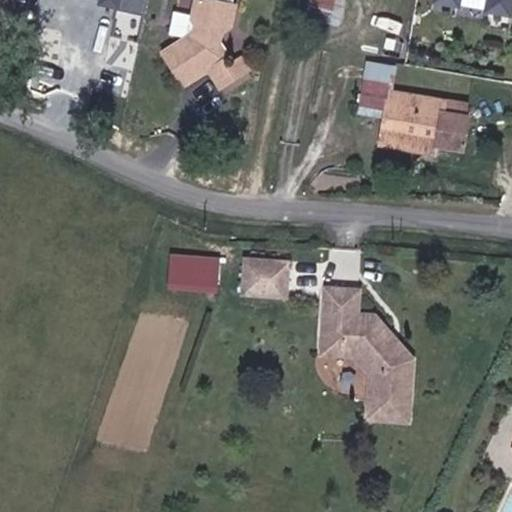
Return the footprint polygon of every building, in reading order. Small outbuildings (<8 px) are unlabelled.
[(74,0),(146,15),(149,0),(74,0)] [(237,25),(239,25),(242,4),(239,3),(224,0),(203,0),(197,36),(164,59),(184,88),(212,72),(227,91),(255,78),(248,62),(234,69),(229,66),(230,54),(225,41),(227,35),(232,30),(237,25)] [(314,0),(310,19),(340,26),(344,0),(314,0)] [(511,0),(433,0),(432,5),(511,19),(511,0)] [(438,153),(440,143),(463,148),(469,104),(387,90),(389,77),(367,74),(360,110),(383,114),(379,143),(438,153)] [(222,255),(172,252),(169,287),(219,290),(222,255)] [(290,294),(292,260),(250,258),(248,291),(290,294)] [(367,419),(407,421),(413,357),(378,316),(362,314),(362,292),(329,291),(327,343),(352,345),(370,369),(367,419)]
